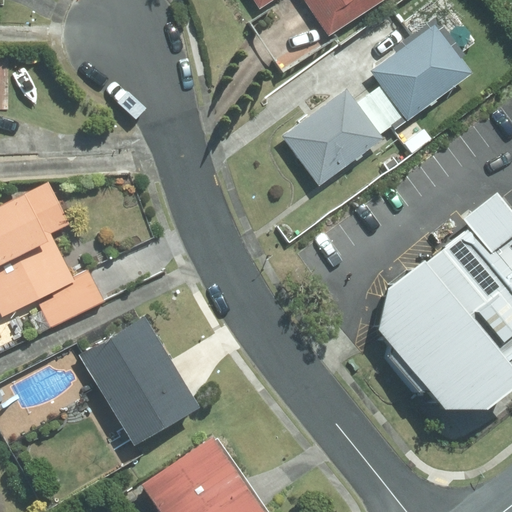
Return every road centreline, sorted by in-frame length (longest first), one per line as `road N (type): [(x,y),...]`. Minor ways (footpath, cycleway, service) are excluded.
road 1 (residential): [(120,30),(174,129),(206,230),(266,337),(407,511)]
road 2 (unknown): [(0,145),(174,129)]
